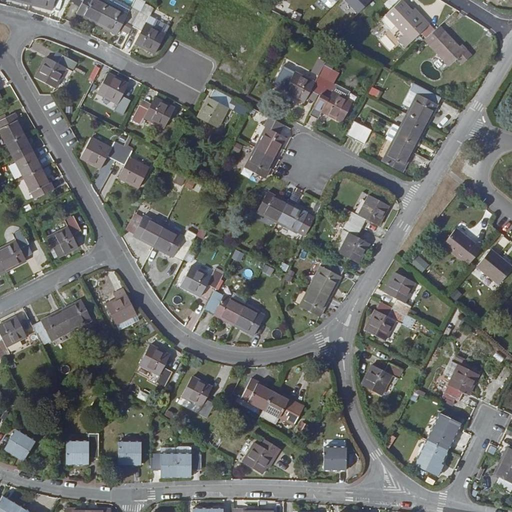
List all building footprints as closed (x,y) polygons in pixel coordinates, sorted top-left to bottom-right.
[(26,0),(26,3),(48,9),(50,0),(26,0)] [(78,0),(72,11),(92,22),(102,2),(98,0),(78,0)] [(401,32),(396,37),(403,44),(408,39),(426,22),(420,16),(417,19),(408,9),(399,0),(395,0),(383,13),(401,32)] [(118,20),(127,25),(135,10),(126,6),(123,13),(102,2),(92,22),(112,32),(118,20)] [(147,10),(137,5),(135,10),(127,25),(136,29),(130,41),(150,52),(160,32),(140,22),(147,10)] [(317,17),(323,10),(318,5),(311,13),(317,17)] [(420,16),(411,6),(408,9),(417,19),(420,16)] [(460,61),(469,51),(464,46),(462,48),(457,43),(437,23),(421,38),(447,63),(454,56),(460,61)] [(53,62),(41,56),(30,76),(50,86),(61,66),(67,70),(72,61),(58,54),(53,62)] [(318,63),(327,67),(329,63),(321,59),(318,63)] [(309,68),(314,71),(318,63),(313,60),(309,68)] [(305,88),(314,93),(321,78),(323,75),(327,67),(318,63),(314,71),(309,80),(278,64),(268,83),(279,89),(279,90),(299,100),(305,88)] [(93,91),(113,102),(110,109),(119,113),(126,99),(117,94),(123,82),(103,72),(93,91)] [(332,79),(323,75),(321,78),(330,83),(332,79)] [(330,83),(321,78),(314,93),(323,97),(317,109),(337,119),(347,100),(327,89),(330,83)] [(406,89),(413,92),(406,105),(402,112),(422,122),(436,95),(408,81),(405,88),(406,89)] [(204,96),(223,106),(242,115),(247,105),(209,86),(204,96)] [(406,105),(413,92),(406,89),(399,102),(406,105)] [(323,97),(314,93),(303,113),(312,118),(317,109),(323,97)] [(170,106),(150,96),(144,108),(135,103),(127,117),(136,122),(140,115),(160,125),(170,106)] [(223,106),(204,96),(194,115),(213,126),(223,106)] [(0,116),(0,137),(3,143),(20,134),(14,123),(16,122),(11,111),(0,116)] [(415,136),(422,122),(402,112),(395,126),(415,136)] [(357,123),(348,119),(341,133),(350,138),(357,123)] [(366,128),(357,123),(350,138),(358,142),(366,128)] [(251,145),(270,155),(280,136),(261,125),(251,145)] [(408,149),(415,136),(395,126),(388,139),(408,149)] [(3,143),(11,159),(31,149),(28,142),(24,143),(20,134),(3,143)] [(111,159),(118,145),(109,140),(106,147),(86,136),(76,156),(96,166),(102,154),(111,159)] [(397,169),(408,149),(388,139),(377,159),(397,169)] [(124,156),(127,149),(118,145),(111,159),(119,164),(113,175),(133,186),(144,166),(124,156)] [(270,155),(251,145),(240,165),(260,175),(270,155)] [(11,159),(19,175),(36,167),(32,158),(35,156),(31,149),(11,159)] [(50,187),(44,177),(42,178),(36,167),(19,175),(30,197),(50,187)] [(263,190),(253,209),(272,220),(282,200),(263,190)] [(342,218),(357,226),(361,217),(373,223),(384,203),(364,193),(354,213),(347,209),(342,218)] [(272,220),(301,235),(312,215),(282,200),(272,220)] [(76,228),(69,214),(60,218),(64,225),(44,235),(54,255),(74,245),(68,233),(76,228)] [(129,234),(148,244),(159,224),(139,214),(129,234)] [(357,226),(342,218),(338,227),(345,231),(334,251),(354,261),(364,241),(352,235),(357,226)] [(467,259),(471,255),(480,243),(455,222),(442,239),(467,259)] [(188,239),(159,224),(148,244),(177,259),(188,239)] [(345,231),(338,227),(328,247),(334,251),(345,231)] [(22,259),(21,256),(15,246),(23,242),(24,241),(17,228),(9,232),(12,239),(0,245),(0,264),(2,269),(22,259)] [(28,252),(23,242),(15,246),(21,256),(28,252)] [(490,243),(477,260),(498,277),(511,260),(490,243)] [(326,294),(341,266),(321,255),(306,284),(326,294)] [(418,255),(412,264),(423,272),(429,263),(418,255)] [(210,267),(206,274),(186,264),(176,283),(196,294),(202,282),(211,286),(219,272),(210,267)] [(390,269),(380,289),(386,292),(392,295),(387,305),(402,312),(406,303),(400,299),(410,279),(390,269)] [(326,294),(306,284),(295,304),(315,314),(326,294)] [(122,292),(120,288),(112,292),(114,296),(122,292)] [(229,323),(240,303),(226,296),(210,288),(200,308),(229,323)] [(226,296),(240,303),(242,297),(229,290),(226,296)] [(114,296),(102,302),(113,322),(133,312),(122,292),(114,296)] [(386,292),(382,302),(387,305),(392,295),(386,292)] [(77,298),(58,308),(68,328),(87,318),(77,298)] [(240,303),(229,323),(249,333),(259,313),(240,303)] [(397,320),(402,312),(387,305),(383,313),(370,307),(360,326),(380,337),(391,317),(397,320)] [(39,343),(68,328),(58,308),(29,324),(39,343)] [(0,354),(6,351),(3,344),(23,334),(13,315),(0,321),(0,354)] [(417,331),(420,322),(405,317),(402,326),(417,331)] [(147,342),(137,362),(156,372),(153,379),(162,383),(169,369),(160,364),(166,352),(147,342)] [(384,358),(379,367),(367,361),(357,380),(377,391),(388,371),(394,374),(399,365),(384,358)] [(440,389),(454,396),(459,387),(464,390),(474,370),(454,360),(440,389)] [(208,384),(189,374),(178,393),(198,404),(195,410),(203,415),(211,401),(202,397),(208,384)] [(259,406),(268,389),(256,383),(257,381),(247,376),(237,394),(259,406)] [(279,395),(268,389),(259,406),(271,412),(281,418),(291,398),(280,393),(279,395)] [(285,420),(296,401),(291,398),(281,418),(285,420)] [(296,401),(285,420),(290,422),(300,403),(296,401)] [(271,412),(259,406),(257,410),(268,417),(271,412)] [(449,420),(434,413),(423,436),(443,445),(450,432),(444,429),(449,420)] [(31,439),(13,427),(1,446),(20,458),(31,439)] [(251,439),(239,458),(257,469),(262,462),(269,451),(272,452),(276,445),(261,436),(257,443),(251,439)] [(443,445),(423,436),(411,460),(434,471),(439,459),(437,458),(443,445)] [(95,438),(63,438),(63,460),(85,460),(85,454),(95,454),(95,438)] [(137,438),(115,438),(115,461),(137,461),(137,438)] [(511,463),(511,438),(509,445),(503,443),(497,456),(511,463)] [(342,443),(320,443),(320,465),(342,465),(342,443)] [(158,472),(172,472),(172,450),(147,450),(148,466),(158,466),(158,472)] [(188,451),(172,450),(172,472),(187,472),(187,466),(197,466),(197,451),(188,451)] [(269,451),(262,462),(264,464),(272,452),(269,451)] [(492,481),(506,488),(511,476),(511,463),(497,456),(490,470),(496,472),(492,481)] [(0,493),(0,511),(17,511),(21,506),(0,493)]
